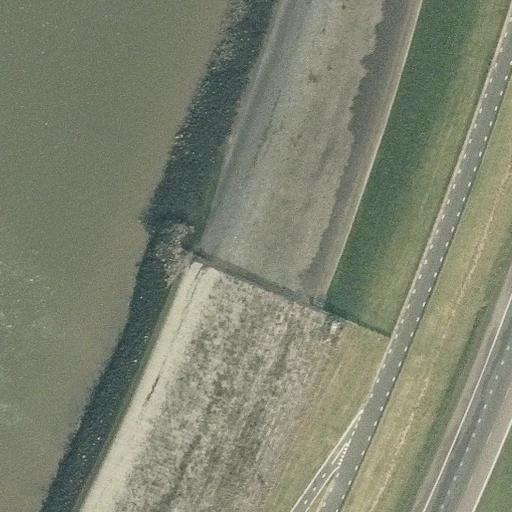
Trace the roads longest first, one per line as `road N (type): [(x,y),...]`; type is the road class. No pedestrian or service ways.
road 1 (unclassified): [(327,511),(404,335),(511,40)]
road 2 (motorway): [(511,378),(455,511)]
